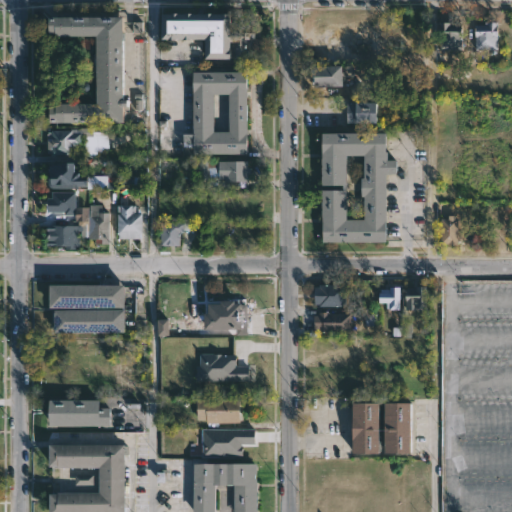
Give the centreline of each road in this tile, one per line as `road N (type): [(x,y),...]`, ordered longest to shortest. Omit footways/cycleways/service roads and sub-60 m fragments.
road 1 (tertiary): [(286,0),(294,511)]
road 2 (residential): [(23,511),(17,0)]
road 3 (residential): [(0,270),(511,267)]
